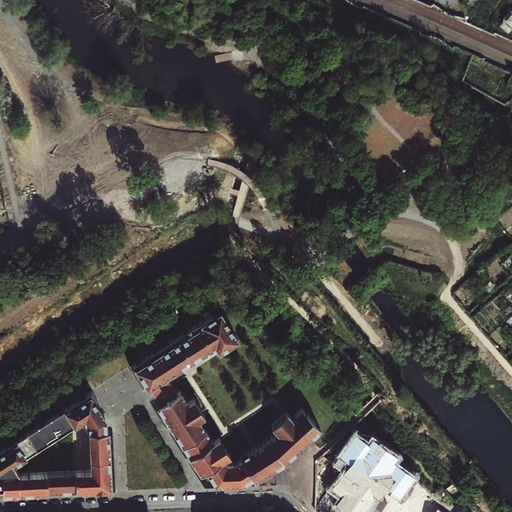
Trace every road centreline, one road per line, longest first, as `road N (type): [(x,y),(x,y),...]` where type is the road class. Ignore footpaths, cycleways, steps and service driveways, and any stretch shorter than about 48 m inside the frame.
road 1 (residential): [(305,511),(277,498),(0,510)]
road 2 (unknown): [(127,372),(211,501)]
